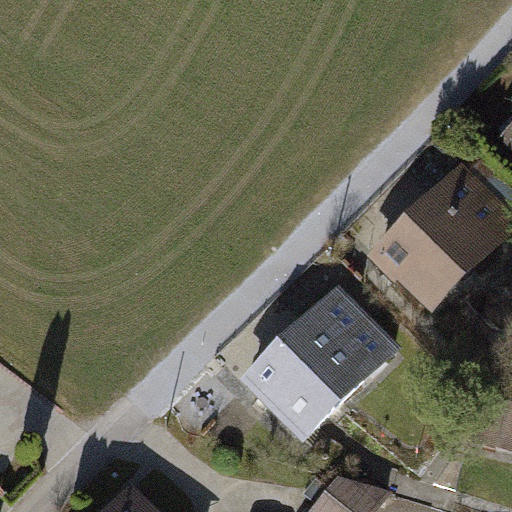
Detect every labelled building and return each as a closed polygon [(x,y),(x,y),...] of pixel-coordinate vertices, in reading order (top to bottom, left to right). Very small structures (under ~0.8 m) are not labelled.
[(511,135),(501,146),(511,156),(511,106),(504,115),(511,135)] [(511,222),(466,178),(373,273),(430,327),(511,242),(511,222)] [(341,300),(249,396),(307,452),(399,356),(341,300)] [(337,484),(314,511),(384,511),(392,502),(337,484)] [(143,511),(132,501),(121,511),(143,511)]
